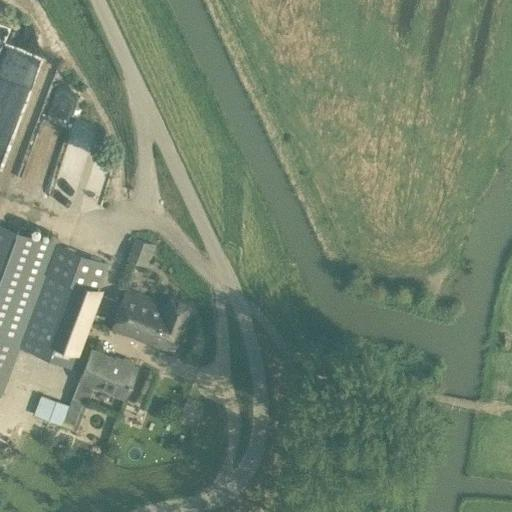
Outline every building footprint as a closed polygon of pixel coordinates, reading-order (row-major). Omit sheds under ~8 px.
[(5,32),(7,26),(0,23),(0,134),(33,42),(5,32)] [(0,173),(48,188),(78,90),(51,82),(57,62),(33,54),(0,162),(0,173)] [(101,205),(110,159),(94,156),(85,202),(101,205)] [(79,351),(102,286),(99,285),(100,283),(108,261),(57,242),(0,220),(0,391),(18,345),(18,344),(70,363),(75,350),(79,351)] [(149,265),(157,243),(134,235),(126,256),(149,265)] [(165,303),(125,289),(111,330),(174,352),(192,302),(168,294),(165,303)] [(135,364),(89,346),(76,377),(122,396),(135,364)] [(60,423),(71,428),(82,401),(71,397),(60,423)]
